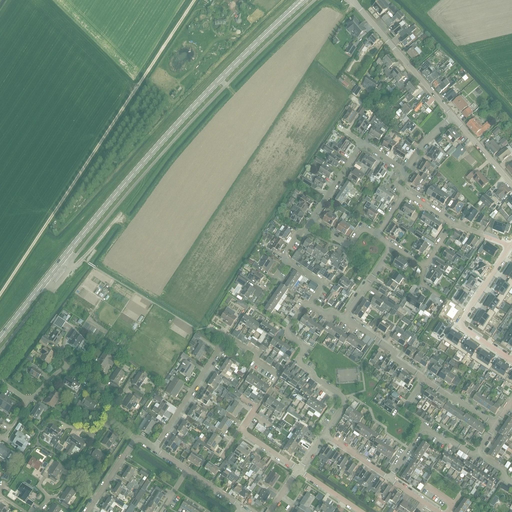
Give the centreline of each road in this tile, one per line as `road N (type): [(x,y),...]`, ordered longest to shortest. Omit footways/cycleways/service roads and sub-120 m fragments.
road 1 (secondary): [(0,338),(126,181),(300,1)]
road 2 (track): [(0,295),(194,0)]
road 3 (residential): [(323,435),(344,401),(301,364),(306,347),(289,336),(309,305)]
road 4 (residential): [(511,246),(460,323),(511,360)]
road 5 (tertiary): [(452,117),(352,0)]
road 6 (residential): [(154,448),(227,336)]
